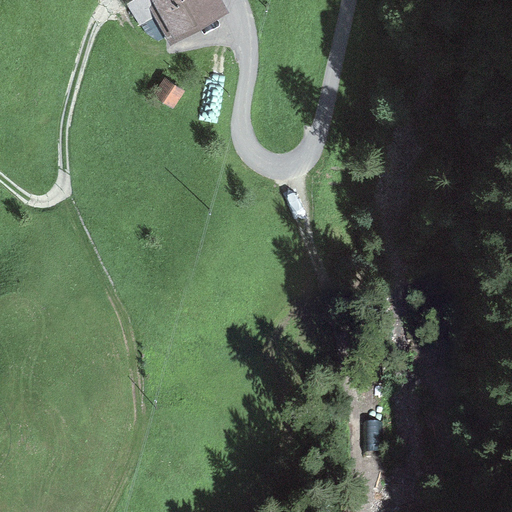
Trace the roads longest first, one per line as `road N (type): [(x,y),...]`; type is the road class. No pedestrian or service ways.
road 1 (track): [(468,0),(463,234),(482,351),(467,511)]
road 2 (unclassified): [(236,0),(249,61),(240,127),(251,152),(275,165),(301,160),(315,140),(349,0)]
road 3 (track): [(61,188),(133,334),(143,417),(108,511)]
road 4 (track): [(109,3),(76,73),(61,188),(38,201),(0,177)]
road 5 (track): [(244,30),(153,48),(138,41),(109,0)]
